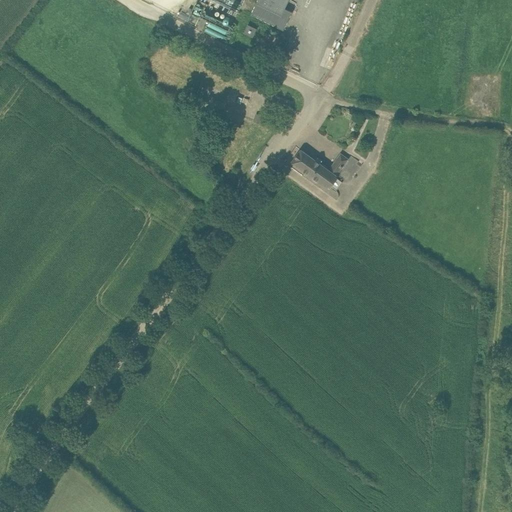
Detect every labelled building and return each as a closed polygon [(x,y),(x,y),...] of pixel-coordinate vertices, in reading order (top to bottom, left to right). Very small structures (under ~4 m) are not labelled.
[(202,19),(229,32),(237,16),(239,11),(215,0),(210,0),(209,3),(202,19)] [(228,0),(227,3),(240,10),(244,0),(228,0)] [(285,8),(289,0),(258,0),(256,5),(251,14),(283,30),(292,12),(285,8)] [(244,33),(253,37),(256,29),(248,25),(244,33)] [(204,107),(221,114),(225,106),(208,99),(204,107)] [(291,164),(326,189),(342,168),(349,159),(341,154),(329,170),(301,150),(291,164)] [(355,167),(360,161),(353,156),(348,162),(355,167)]
